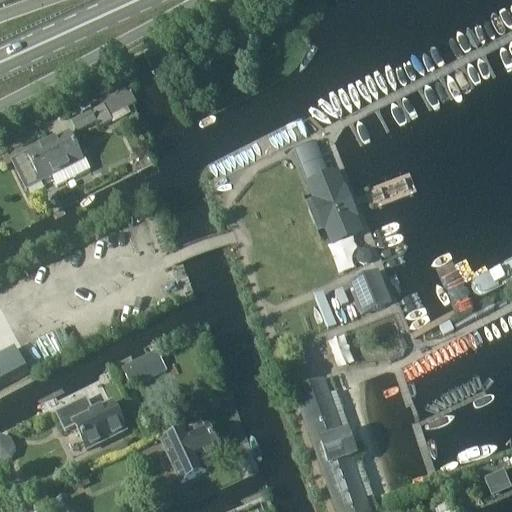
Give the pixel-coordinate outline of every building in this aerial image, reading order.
[(71,123),(76,132),(96,122),(91,112),(71,123)] [(49,144),(47,145),(67,183),(89,172),(84,163),(70,134),(49,144)] [(47,145),(12,163),(26,192),(53,179),(57,188),(67,183),(47,145)] [(337,176),(308,187),(314,202),(308,204),(320,234),(326,231),(331,244),(360,232),(337,176)] [(362,316),(382,308),(386,306),(373,276),(349,285),(362,316)] [(0,388),(28,374),(16,351),(0,359),(0,388)] [(158,355),(151,359),(126,371),(132,384),(145,378),(147,382),(167,372),(158,355)] [(336,511),(363,511),(319,384),(295,393),(336,511)] [(74,428),(86,452),(125,433),(111,405),(93,414),(86,400),(56,415),(65,433),(74,428)] [(163,445),(181,484),(206,473),(201,462),(219,453),(207,428),(189,437),(188,433),(163,445)] [(499,474),(484,481),(490,494),(505,487),(499,474)] [(36,480),(10,494),(15,503),(41,490),(36,480)] [(55,506),(57,511),(75,511),(69,499),(55,506)]
